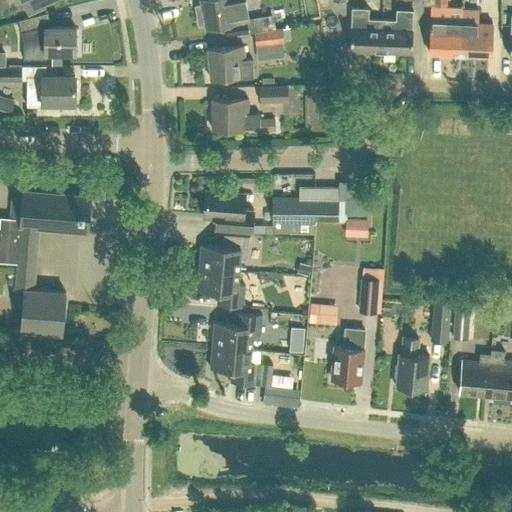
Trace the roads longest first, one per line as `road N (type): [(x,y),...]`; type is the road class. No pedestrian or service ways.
road 1 (residential): [(511,91),(385,85),(355,157),(154,158)]
road 2 (residential): [(138,374),(219,407),(511,444)]
road 3 (residential): [(131,507),(249,498),(410,511)]
road 4 (tertiary): [(138,374),(154,158)]
road 5 (residential): [(154,143),(0,134)]
road 6 (tertiary): [(154,143),(156,70),(142,0)]
road 7 (tertiary): [(131,507),(138,374)]
road 8 (track): [(131,474),(0,460)]
road 9 (residential): [(1,501),(83,511),(131,507)]
